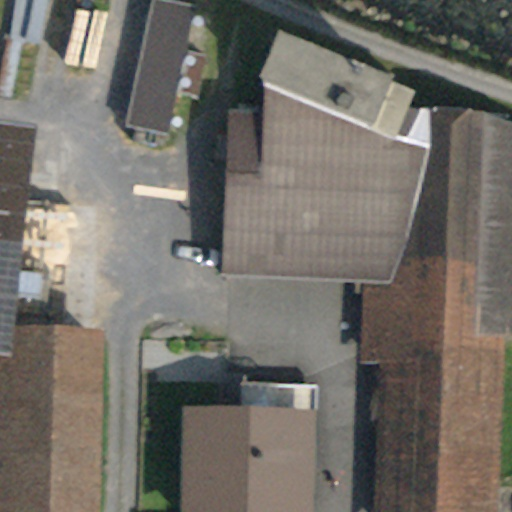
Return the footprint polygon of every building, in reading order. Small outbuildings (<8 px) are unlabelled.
[(152,23),(128,152),(175,161),(200,32),(152,23)] [(436,128),(278,59),(262,106),(232,115),(214,286),(388,306),(436,128)] [(0,119),(0,319),(11,320),(33,123),(0,119)] [(511,141),(467,135),(437,201),(388,306),(381,511),(511,511),(511,349),(511,141)] [(11,320),(0,319),(0,511),(86,511),(92,323),(11,320)] [(307,511),(311,423),(195,418),(190,511),(307,511)]
